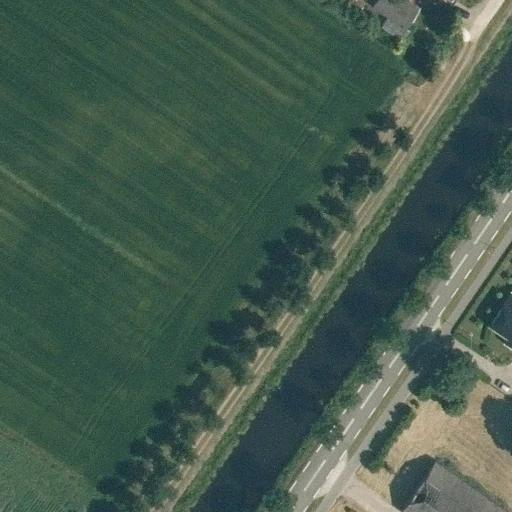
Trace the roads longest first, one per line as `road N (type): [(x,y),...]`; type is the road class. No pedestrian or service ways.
road 1 (track): [(147,511),(471,38)]
road 2 (secondary): [(290,511),(511,189)]
